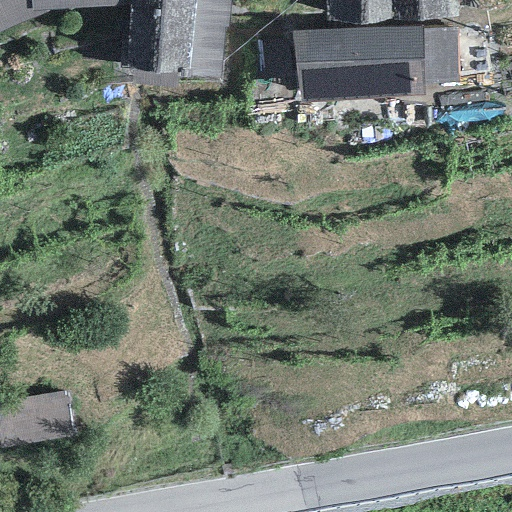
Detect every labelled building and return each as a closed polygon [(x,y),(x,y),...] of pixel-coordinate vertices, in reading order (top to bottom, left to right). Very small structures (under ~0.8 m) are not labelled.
[(0,0),(0,27),(46,3),(79,0),(130,0),(126,48),(133,48),(132,66),(177,70),(179,58),(221,62),(225,15),(229,16),(230,0),(0,0)] [(389,0),(324,0),(325,13),(390,11),(389,0)] [(455,0),(397,0),(398,9),(456,6),(455,0)] [(423,19),(318,23),(320,86),(385,84),(385,75),(455,73),(453,23),(423,24),(423,19)] [(68,386),(0,396),(0,439),(1,445),(75,433),(68,386)]
